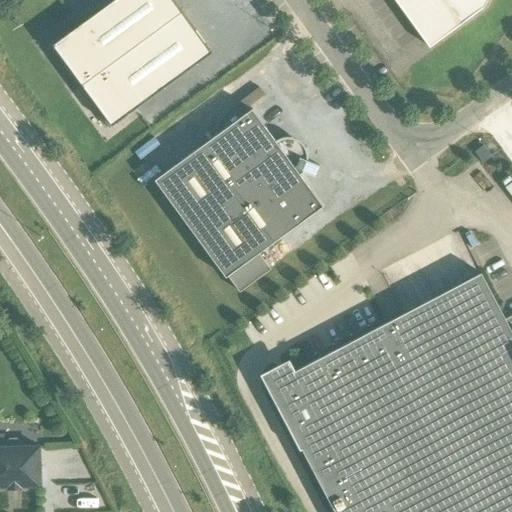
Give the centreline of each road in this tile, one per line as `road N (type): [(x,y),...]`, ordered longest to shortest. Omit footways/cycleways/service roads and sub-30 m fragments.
road 1 (primary): [(227,511),(171,403),(0,144)]
road 2 (primary): [(0,214),(84,337),(181,511)]
road 3 (unclassified): [(298,0),(413,153),(511,86)]
road 4 (unknown): [(224,336),(418,222),(476,213)]
